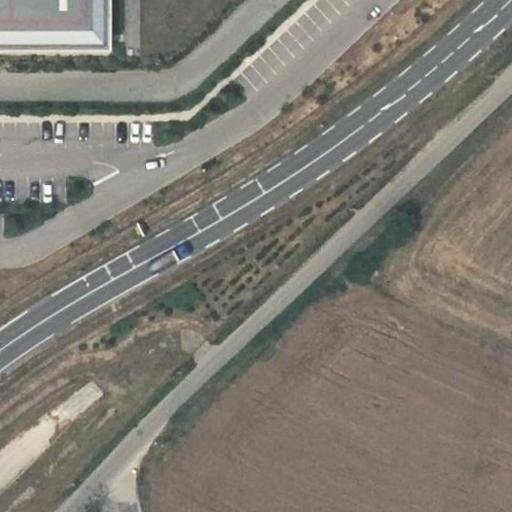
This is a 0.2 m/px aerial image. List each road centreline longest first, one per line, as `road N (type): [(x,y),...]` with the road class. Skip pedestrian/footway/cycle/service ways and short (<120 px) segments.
road 1 (primary): [(511,5),(476,43),(265,204),(0,368)]
road 2 (unclassified): [(511,75),(111,467)]
